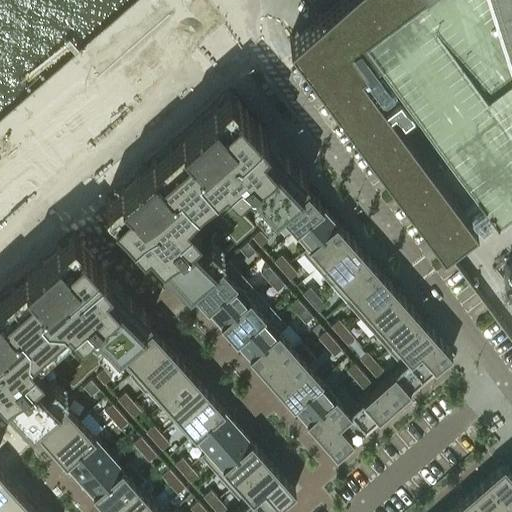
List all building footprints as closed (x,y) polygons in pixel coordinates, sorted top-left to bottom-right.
[(511,0),(330,0),(289,36),(442,243),(511,191),(511,0)] [(229,88),(0,289),(0,396),(25,425),(27,424),(31,421),(33,418),(59,395),(72,384),(104,356),(116,345),(143,322),(146,319),(150,316),(151,315),(182,287),(183,286),(187,283),(190,280),(216,257),(229,246),(261,218),(273,207),(299,184),(302,181),(307,177),(296,164),(277,142),(238,98),(229,88)] [(291,230),(321,203),(307,186),(276,213),(291,230)] [(302,250),(336,219),(321,203),(291,230),(292,231),(295,228),(308,242),(301,249),(302,250)] [(316,266),(350,236),(336,219),(302,250),(316,266)] [(259,228),(252,235),(260,244),(267,237),(259,228)] [(330,282),(364,252),(350,236),(316,266),(330,282)] [(246,239),(239,246),(247,255),(254,249),(246,239)] [(280,252),(273,259),(281,268),(288,261),(280,252)] [(344,298),(379,268),(364,252),(330,282),(331,283),(338,276),(351,291),(344,297),(344,298)] [(206,304),(242,273),(227,256),(191,288),(206,304)] [(296,270),(288,261),(281,268),(289,277),(296,270)] [(268,263),(260,270),(268,279),(276,272),(268,263)] [(359,314),(393,284),(379,268),(344,298),(359,314)] [(284,282),(276,272),(268,279),(276,288),(284,282)] [(221,321),(257,289),(242,273),(206,304),(221,321)] [(373,330),(407,300),(393,284),(359,314),(373,330)] [(309,285),(302,291),(309,300),(317,294),(309,285)] [(235,337),(271,305),(257,289),(221,321),(235,337)] [(325,303),(317,294),(309,300),(317,309),(325,303)] [(296,296),(289,303),(297,312),(304,305),(296,296)] [(387,347),(421,317),(407,300),(373,330),(387,347)] [(249,353),(285,322),(271,305),(235,337),(249,353)] [(312,314),(304,305),(297,312),(305,321),(312,314)] [(338,317),(330,324),(338,332),(346,326),(338,317)] [(406,357),(435,332),(421,317),(387,347),(401,362),(406,357)] [(264,370),(299,338),(299,337),(291,343),(279,329),(286,322),(285,322),(249,353),(264,370)] [(150,324),(116,354),(130,370),(131,371),(165,341),(150,324)] [(354,335),(346,326),(338,332),(346,342),(354,335)] [(333,337),(325,328),(317,335),(325,344),(333,337)] [(451,350),(435,332),(406,357),(422,375),(451,350)] [(341,346),(333,337),(325,344),(333,353),(341,346)] [(278,386),(314,354),(299,338),(264,370),(278,386)] [(130,370),(128,372),(129,373),(143,389),(144,390),(146,388),(145,387),(180,357),(165,341),(131,371),(130,370)] [(366,349),(359,356),(367,365),(374,358),(366,349)] [(292,402),(321,377),(307,361),(314,355),(314,354),(278,386),(292,402)] [(180,357),(145,387),(146,388),(160,403),(194,373),(180,357)] [(393,401),(422,375),(406,357),(401,362),(381,380),(378,383),(393,401)] [(382,367),(374,358),(367,365),(374,374),(375,373),(382,367)] [(361,370),(353,361),(346,367),(354,376),(361,370)] [(103,365),(95,372),(103,381),(111,375),(103,365)] [(369,379),(361,370),(354,376),(362,385),(368,380),(369,379)] [(194,373),(160,403),(174,420),(208,390),(194,373)] [(90,377),(82,384),(90,393),(98,386),(90,377)] [(307,418),(343,387),(342,386),(334,392),(321,377),(292,402),(307,418)] [(364,426),(393,401),(378,383),(374,386),(356,402),(349,408),(364,426)] [(320,434),(349,408),(356,402),(343,387),(307,418),(320,434)] [(124,390),(117,397),(125,406),(132,399),(124,390)] [(208,390),(174,420),(188,436),(189,437),(193,434),(192,433),(222,406),(208,390)] [(132,399),(125,406),(132,415),(140,408),(132,399)] [(64,400),(35,425),(50,443),(79,417),(64,400)] [(111,401),(104,408),(112,417),(119,410),(111,401)] [(222,406),(192,433),(193,434),(205,448),(206,449),(237,422),(222,406)] [(336,451),(364,426),(349,408),(320,434),(336,451)] [(119,410),(112,417),(120,426),(127,419),(119,410)] [(79,417),(50,443),(64,459),(93,433),(79,417)] [(205,448),(199,453),(200,454),(215,470),(251,438),(237,422),(206,449),(205,448)] [(153,423),(145,429),(153,438),(161,432),(153,423)] [(161,432),(153,438),(161,447),(169,441),(161,432)] [(93,433),(64,459),(79,475),(107,450),(93,433)] [(140,434),(132,440),(140,450),(148,443),(140,434)] [(251,438),(215,470),(229,486),(265,454),(251,438)] [(148,443),(140,450),(148,459),(156,452),(148,443)] [(107,450),(79,475),(93,491),(122,466),(107,450)] [(265,454),(229,486),(242,502),(243,503),(250,496),(280,471),(265,454)] [(181,455),(174,461),(182,471),(189,464),(181,455)] [(122,466),(93,491),(107,507),(136,482),(137,483),(144,477),(143,476),(129,459),(122,466)] [(511,471),(503,461),(485,476),(510,505),(511,507),(511,471)] [(189,464),(182,471),(190,480),(197,473),(189,464)] [(168,466),(161,473),(169,482),(176,475),(168,466)] [(0,468),(0,492),(12,482),(0,468)] [(280,471),(250,496),(264,511),(266,511),(295,488),(280,471)] [(176,475),(169,482),(177,491),(184,484),(176,475)] [(502,511),(510,505),(485,476),(469,490),(488,511),(502,511)] [(0,511),(10,511),(26,498),(12,482),(0,492),(0,511)] [(136,482),(107,507),(111,511),(134,511),(150,498),(137,483),(136,482)] [(210,487),(202,494),(210,503),(218,496),(210,487)] [(488,511),(469,490),(453,504),(460,511),(488,511)] [(218,496),(210,503),(218,511),(220,510),(225,505),(218,496)] [(230,511),(264,511),(250,496),(243,503),(242,502),(230,511)] [(38,511),(26,498),(10,511),(38,511)] [(162,511),(150,498),(134,511),(162,511)] [(197,499),(189,505),(195,511),(200,511),(205,508),(197,499)]
